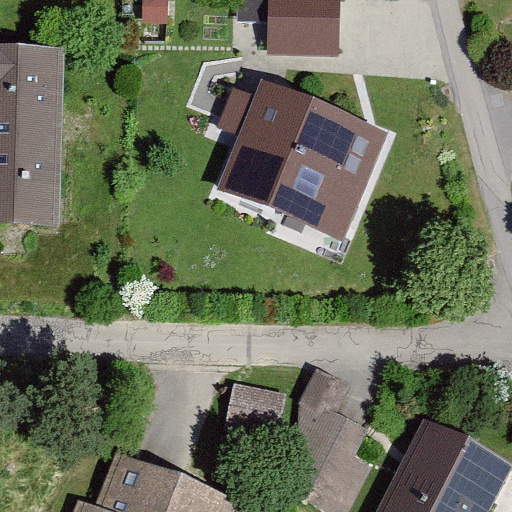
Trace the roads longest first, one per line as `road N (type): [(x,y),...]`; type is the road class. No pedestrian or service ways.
road 1 (residential): [(0,334),(511,333)]
road 2 (residential): [(511,264),(442,0)]
